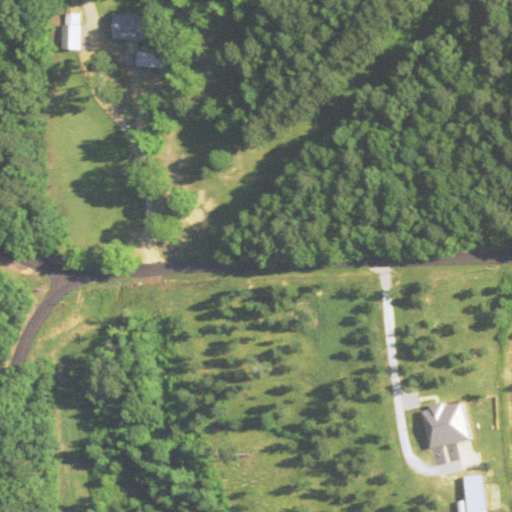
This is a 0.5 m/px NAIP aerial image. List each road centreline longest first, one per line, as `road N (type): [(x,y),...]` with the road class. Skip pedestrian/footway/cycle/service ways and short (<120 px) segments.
road 1 (residential): [(61,276),(511,256)]
road 2 (residential): [(37,511),(37,441),(7,389),(61,276)]
